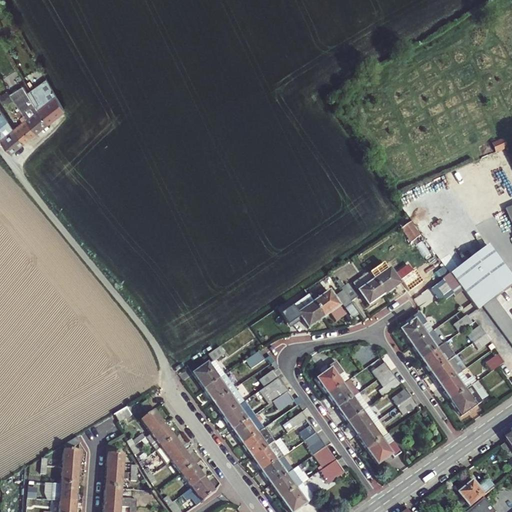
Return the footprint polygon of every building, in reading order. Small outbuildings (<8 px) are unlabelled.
[(36,93),(39,98),(54,124),(69,113),(51,82),(36,93)] [(4,96),(7,102),(16,99),(12,92),(4,96)] [(34,119),(42,133),(54,124),(39,98),(30,104),(37,117),(34,119)] [(28,144),(42,133),(34,119),(27,109),(22,113),(29,123),(19,130),(28,144)] [(28,144),(19,130),(13,121),(0,129),(0,132),(15,154),(28,144)] [(400,227),(409,242),(417,237),(408,222),(400,227)] [(471,303),(477,311),(484,306),(487,304),(495,298),(511,285),(511,276),(489,246),(451,271),(449,273),(471,303)] [(375,278),(385,293),(401,282),(391,267),(375,278)] [(353,281),(369,304),(385,293),(375,278),(369,270),(353,281)] [(443,303),(456,292),(445,279),(432,289),(443,303)] [(350,284),(344,287),(351,296),(356,293),(350,284)] [(351,296),(344,287),(337,292),(347,307),(355,302),(351,296)] [(314,300),(324,315),(340,304),(330,289),(314,300)] [(324,315),(314,300),(308,292),(287,306),(293,314),(297,311),(307,326),(324,315)] [(494,314),(503,308),(495,298),(487,304),(494,314)] [(487,304),(484,306),(505,333),(511,328),(511,319),(503,308),(494,314),(487,304)] [(403,327),(413,342),(435,328),(423,311),(417,315),(418,317),(403,327)] [(453,324),(458,331),(470,323),(465,316),(453,324)] [(477,339),(486,333),(482,326),(472,333),(477,339)] [(413,342),(423,355),(443,341),(435,328),(413,342)] [(486,333),(477,339),(482,347),(491,340),(486,333)] [(423,355),(433,370),(454,355),(459,352),(449,337),(443,341),(423,355)] [(194,371),(205,387),(219,378),(227,372),(217,358),(227,351),(223,344),(209,353),(214,360),(209,364),(207,362),(194,371)] [(260,350),(248,358),(254,366),(265,358),(260,350)] [(454,355),(464,369),(468,366),(459,352),(454,355)] [(491,370),(503,362),(498,354),(485,362),(491,370)] [(321,374),(332,389),(344,381),(352,375),(338,355),(330,361),(333,365),(321,374)] [(433,370),(442,384),(464,369),(454,355),(433,370)] [(371,370),(378,379),(393,368),(387,359),(371,370)] [(393,368),(378,379),(382,385),(398,374),(393,368)] [(451,397),(479,378),(474,371),(468,375),(464,369),(442,384),(451,397)] [(267,375),(261,379),(266,386),(279,377),(274,370),(267,375)] [(236,386),(227,372),(219,378),(205,387),(214,401),(236,386)] [(279,377),(266,386),(276,399),(288,391),(279,377)] [(479,378),(451,397),(462,413),(490,394),(479,378)] [(332,389),(342,404),(362,390),(357,383),(349,388),(344,381),(332,389)] [(238,406),(246,400),(236,386),(214,401),(224,416),(238,406)] [(394,395),(400,404),(413,395),(407,386),(394,395)] [(342,404),(350,416),(371,402),(362,390),(342,404)] [(288,391),(276,399),(281,407),(293,399),(288,391)] [(413,395),(400,404),(404,410),(417,401),(413,395)] [(145,408),(153,403),(147,396),(140,401),(145,408)] [(350,416),(360,431),(380,417),(371,402),(350,416)] [(115,412),(119,418),(120,420),(133,412),(128,403),(115,412)] [(174,434),(164,420),(155,406),(139,416),(149,430),(145,433),(155,447),(159,444),(169,459),(179,472),(189,487),(204,476),(194,462),(184,448),(174,434)] [(233,429),(247,419),(238,406),(224,416),(233,429)] [(286,422),(292,430),(309,419),(303,410),(286,422)] [(360,431),(370,445),(390,431),(380,417),(360,431)] [(242,442),(256,432),(247,419),(233,429),(242,442)] [(300,433),(305,440),(316,433),(317,432),(312,424),(300,433)] [(264,427),(256,432),(242,442),(253,457),(276,441),(266,426),(264,427)] [(390,431),(370,445),(380,460),(392,452),(395,455),(403,449),(390,431)] [(81,439),(78,433),(67,440),(70,445),(81,439)] [(308,446),(314,454),(325,446),(321,440),(316,433),(305,440),(309,446),(308,446)] [(139,450),(135,443),(131,435),(127,437),(130,444),(130,445),(134,452),(139,450)] [(262,470),(283,455),(289,451),(281,438),(276,441),(253,457),(262,470)] [(498,447),(507,460),(511,456),(511,451),(505,442),(498,447)] [(129,451),(130,444),(117,443),(116,450),(107,450),(105,467),(104,484),(103,502),(102,511),(119,511),(120,503),(121,486),(123,468),(124,451),(129,451)] [(63,446),(61,463),(60,481),(77,482),(78,465),(79,447),(63,446)] [(324,468),(335,460),(325,446),(314,454),(324,468)] [(283,455),(262,470),(271,483),(293,469),(283,455)] [(330,483),(344,473),(335,460),(324,468),(321,470),(330,483)] [(281,497),(302,483),(307,479),(298,465),(293,469),(271,483),(281,497)] [(146,475),(148,480),(153,478),(150,472),(147,466),(143,468),(146,475)] [(189,487),(169,501),(165,504),(163,505),(168,511),(176,511),(177,511),(176,510),(189,501),(186,496),(193,492),(199,500),(214,490),(204,476),(189,487)] [(0,504),(2,504),(3,488),(10,484),(7,479),(0,483),(0,504)] [(456,496),(468,510),(484,496),(483,495),(492,487),(485,480),(476,487),(472,483),(456,496)] [(51,497),(59,498),(75,500),(77,482),(60,481),(59,489),(51,489),(51,497)] [(302,483),(281,497),(291,511),(305,502),(304,500),(311,495),(302,483)] [(165,504),(169,501),(165,494),(160,497),(165,504)] [(59,498),(57,511),(74,511),(75,500),(59,498)] [(495,511),(485,499),(469,511),(495,511)]
